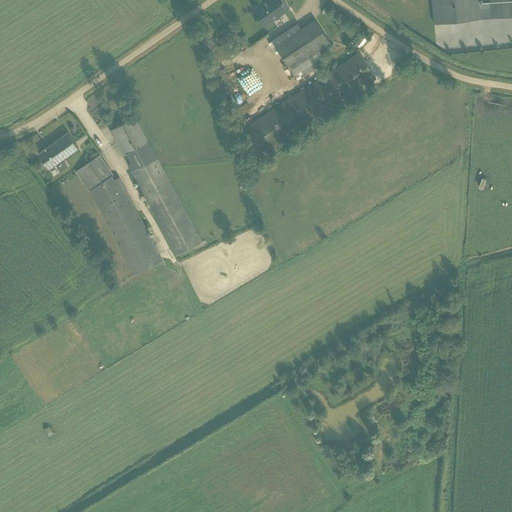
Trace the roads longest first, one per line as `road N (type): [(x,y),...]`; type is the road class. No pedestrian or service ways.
road 1 (unclassified): [(0,136),(39,120),(211,0)]
road 2 (unclassified): [(335,0),(429,63),(511,86)]
